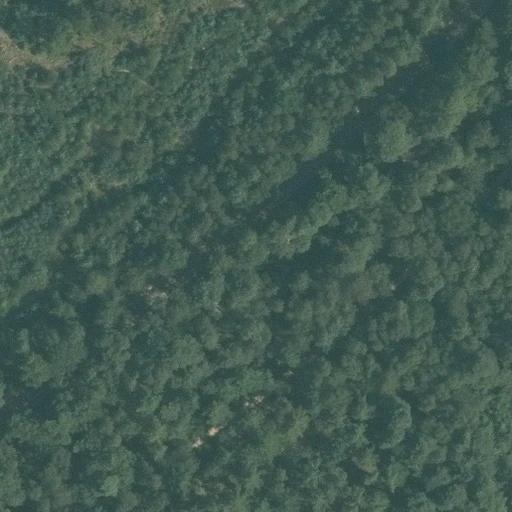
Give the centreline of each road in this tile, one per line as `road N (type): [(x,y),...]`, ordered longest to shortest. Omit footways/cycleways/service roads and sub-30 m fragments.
road 1 (tertiary): [(0,417),(216,243),(482,0)]
road 2 (track): [(511,165),(399,278),(93,511)]
